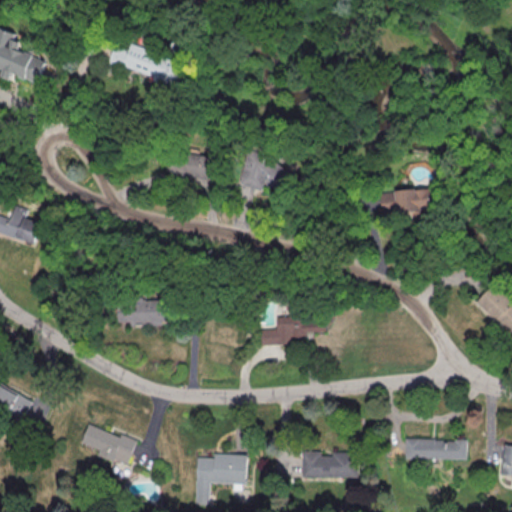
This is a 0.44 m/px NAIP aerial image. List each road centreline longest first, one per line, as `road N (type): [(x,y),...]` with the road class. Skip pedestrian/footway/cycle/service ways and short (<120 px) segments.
road 1 (residential): [(511,391),(464,376),(302,393),(147,388),(46,336),(0,301)]
road 2 (residential): [(464,376),(419,308),(366,269),(300,246),(173,222)]
road 3 (residential): [(173,222),(114,203),(88,149),(61,123),(38,133),(35,163),(67,191),(114,203)]
